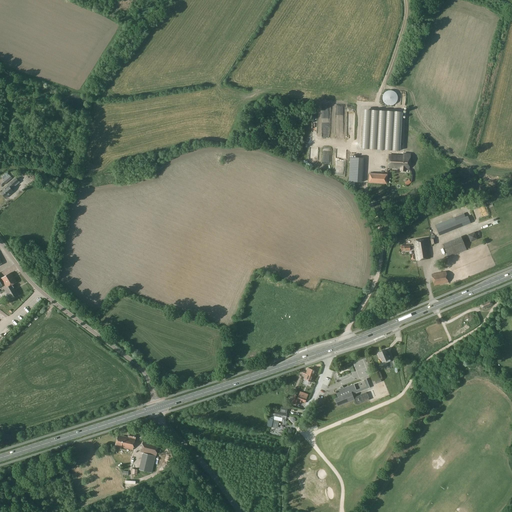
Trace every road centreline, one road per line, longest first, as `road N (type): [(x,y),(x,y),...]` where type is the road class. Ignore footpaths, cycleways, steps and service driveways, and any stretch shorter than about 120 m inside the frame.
road 1 (unclassified): [(158,408),(141,370),(31,284),(0,241)]
road 2 (primary): [(327,350),(511,275)]
road 3 (primary): [(158,408),(327,350)]
road 4 (primary): [(0,458),(158,408)]
road 5 (unclassified): [(238,511),(163,426),(158,408)]
